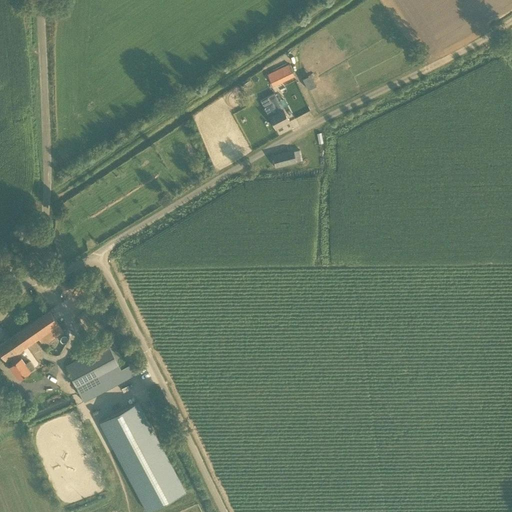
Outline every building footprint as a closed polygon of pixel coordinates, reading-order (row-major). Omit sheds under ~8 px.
[(273,86),(295,76),(289,63),(267,74),(273,86)] [(311,106),(331,97),(320,72),(300,81),(311,106)] [(275,103),(272,98),(268,100),(262,104),(276,129),(290,122),(284,111),(278,101),(275,103)] [(294,151),(293,151),(296,162),(297,162),(302,161),(301,149),(294,151)] [(273,157),(276,168),(296,162),(293,151),(273,157)] [(93,298),(98,295),(94,289),(90,292),(93,298)] [(50,339),(62,331),(50,310),(0,344),(0,352),(6,361),(9,358),(13,363),(10,366),(19,379),(30,371),(34,369),(34,367),(30,362),(28,362),(25,364),(21,358),(20,359),(16,354),(39,339),(47,334),(50,339)] [(79,392),(112,374),(121,369),(109,346),(108,345),(66,367),(79,392)] [(145,509),(185,488),(138,401),(99,422),(145,509)]
